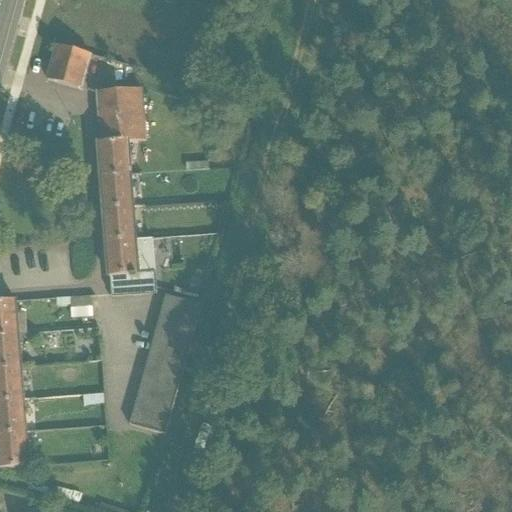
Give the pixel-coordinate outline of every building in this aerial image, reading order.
[(92,59),(57,49),(48,84),(82,93),(92,59)] [(102,146),(131,145),(147,143),(143,93),(98,96),(102,146)] [(99,146),(101,180),(133,179),(131,145),(102,146),(99,146)] [(104,213),(134,211),(133,179),(101,180),(104,213)] [(104,213),(107,246),(154,243),(153,233),(144,233),(143,223),(153,222),(152,210),(134,211),(104,213)] [(109,279),(154,277),(154,243),(107,246),(109,279)] [(155,296),(154,277),(109,279),(110,298),(155,296)] [(129,427),(165,437),(201,308),(165,298),(129,427)] [(71,320),(91,319),(90,299),(56,301),(56,308),(70,308),(70,311),(71,320)] [(0,338),(20,337),(26,337),(25,316),(17,317),(16,303),(0,304),(0,338)] [(0,338),(0,371),(22,370),(20,337),(0,338)] [(0,404),(37,402),(34,369),(22,370),(0,371),(0,404)] [(0,404),(0,436),(27,435),(39,434),(37,402),(0,404)] [(0,471),(29,470),(27,435),(0,436),(0,471)]
